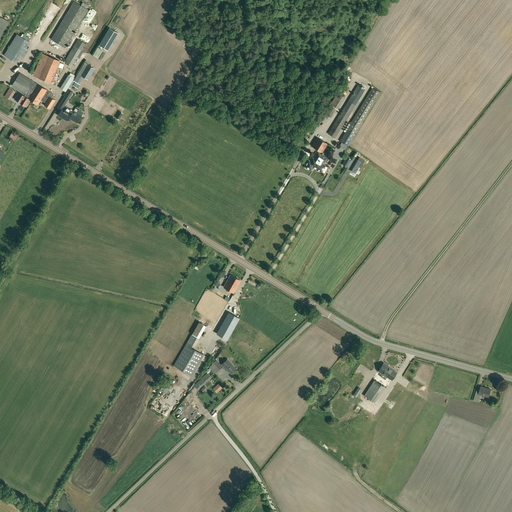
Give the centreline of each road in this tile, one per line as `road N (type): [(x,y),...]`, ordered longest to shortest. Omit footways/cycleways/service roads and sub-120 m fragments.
road 1 (tertiary): [(321,309),(0,115)]
road 2 (track): [(382,343),(401,303),(511,164)]
road 3 (tertiary): [(511,379),(374,341),(321,309)]
road 4 (residential): [(211,416),(321,309)]
road 5 (residential): [(108,511),(211,416)]
